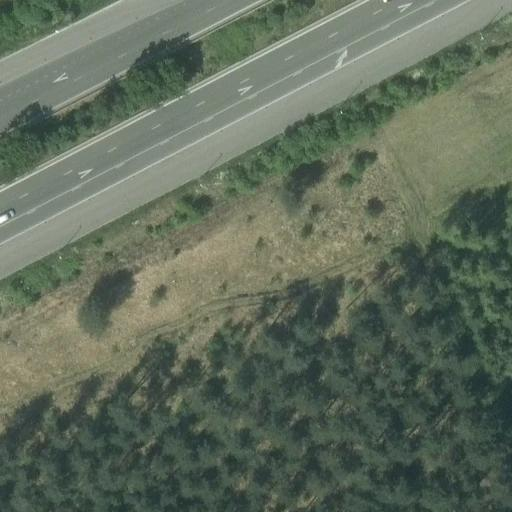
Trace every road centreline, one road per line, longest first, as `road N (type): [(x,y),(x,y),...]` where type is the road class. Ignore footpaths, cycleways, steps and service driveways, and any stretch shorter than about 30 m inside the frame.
road 1 (motorway): [(0,210),(402,0)]
road 2 (motorway): [(217,0),(0,113)]
